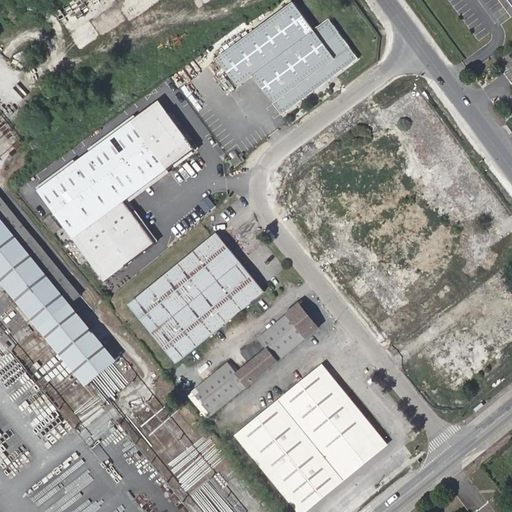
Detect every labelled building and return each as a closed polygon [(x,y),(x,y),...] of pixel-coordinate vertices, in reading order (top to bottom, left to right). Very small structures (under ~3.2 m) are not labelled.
[(97,9),(111,0),(198,0),(202,6),(211,0),(62,0),(39,15),(54,37),(63,32),(76,53),(100,38),(89,20),(99,14),(97,9)] [(284,110),(293,104),(358,57),(328,17),(313,28),(292,1),(216,57),(237,85),(252,74),(281,113),(284,110)] [(160,101),(39,191),(106,280),(156,243),(128,204),(198,152),(160,101)] [(295,107),(293,104),(284,110),(286,113),(295,107)] [(343,164),(363,162),(362,147),(342,149),(343,164)] [(236,157),(229,163),(234,168),(243,161),(241,159),(238,161),(236,157)] [(0,286),(85,391),(127,357),(0,200),(0,286)] [(218,234),(129,306),(176,364),(264,292),(218,234)] [(431,290),(431,278),(353,276),(349,278),(356,290),(356,287),(382,332),(396,332),(400,339),(419,328),(419,321),(417,317),(418,308),(425,304),(427,304),(424,298),(427,296),(432,296),(429,291),(431,290)] [(190,392),(208,414),(317,328),(298,304),(256,337),(265,349),(235,373),(226,363),(190,392)] [(470,320),(434,349),(463,385),(500,356),(470,320)] [(234,437),(295,511),(299,511),(384,443),(322,366),(234,437)]
